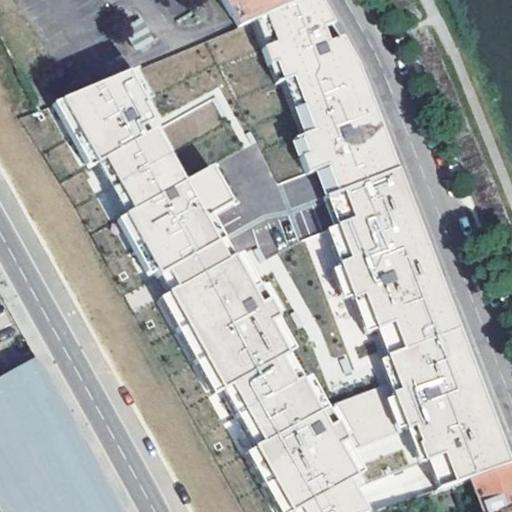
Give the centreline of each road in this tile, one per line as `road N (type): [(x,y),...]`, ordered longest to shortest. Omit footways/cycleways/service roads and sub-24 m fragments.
road 1 (residential): [(345,0),(384,75),(511,402)]
road 2 (residential): [(156,511),(0,224)]
